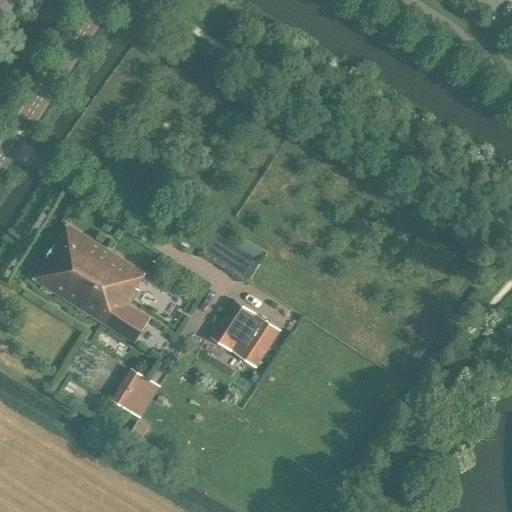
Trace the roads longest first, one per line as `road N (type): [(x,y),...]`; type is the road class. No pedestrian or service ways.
road 1 (unclassified): [(0,161),(106,0)]
road 2 (unclassified): [(511,69),(401,0)]
